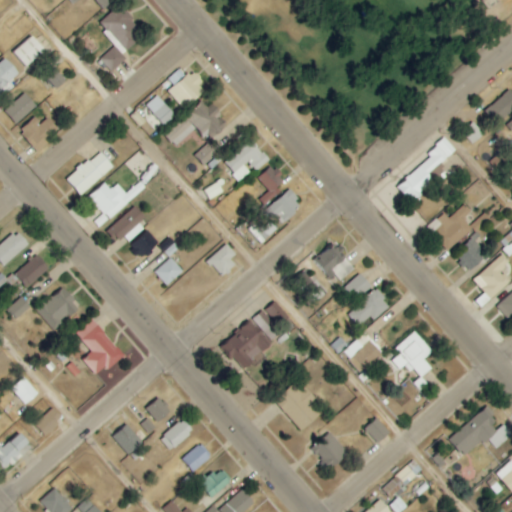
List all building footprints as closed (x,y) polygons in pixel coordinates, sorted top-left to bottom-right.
[(95,0),(101,10),(112,4),(109,0),(95,0)] [(100,59),(109,71),(124,59),(121,55),(145,35),(120,6),(98,24),(116,46),(100,59)] [(45,50),(32,35),(12,53),(25,68),(45,50)] [(20,70),(2,58),(0,60),(0,88),(1,89),(0,90),(0,96),(1,97),(20,70)] [(43,75),(56,88),(75,72),(62,58),(43,75)] [(206,88),(191,71),(167,93),(183,110),(206,88)] [(511,111),(511,90),(509,88),(490,109),(503,121),(511,111)] [(17,125),(37,105),(24,93),(5,112),(17,125)] [(156,132),(174,114),(157,95),(146,106),(153,113),(145,120),(156,132)] [(175,147),(195,130),(207,143),(229,124),(206,97),(164,134),(175,147)] [(48,118),(41,124),(35,117),(19,132),(37,150),(59,130),(48,118)] [(473,145),(485,134),(473,122),(462,132),(473,145)] [(397,187),(411,203),(435,182),(429,175),(456,150),(445,138),(427,153),(430,157),(397,187)] [(223,163),(239,181),(252,171),(254,173),(269,160),(251,139),(223,163)] [(205,166),(218,152),(207,143),(195,156),(205,166)] [(113,166),(99,151),(66,181),(80,196),(113,166)] [(279,191),(276,187),(284,179),(271,165),(256,180),(267,191),(259,199),(264,205),(279,191)] [(101,214),(93,222),(100,229),(138,191),(134,186),(126,194),(116,184),(110,190),(103,183),(87,199),(101,214)] [(302,207),(290,190),(265,208),(278,225),(302,207)] [(445,222),(432,235),(447,251),(471,229),(462,219),(470,212),(463,205),(445,222)] [(139,224),(145,218),(134,206),(110,229),(126,246),(144,229),(139,224)] [(469,226),(475,233),(490,221),(485,213),(469,226)] [(276,228),(270,223),(259,233),(265,239),(276,228)] [(0,262),(4,267),(29,244),(16,230),(0,244),(0,262)] [(142,259),(158,242),(146,230),(130,247),(142,259)] [(511,253),(511,230),(498,243),(510,256),(511,253)] [(468,272),(487,255),(475,242),(456,259),(468,272)] [(240,257),(225,243),(207,263),(221,277),(240,257)] [(332,274),(339,282),(354,269),(333,245),(316,260),(330,276),(332,274)] [(473,281),(490,300),(510,281),(501,271),(510,264),(501,254),(473,281)] [(49,269),(37,255),(15,275),(27,288),(49,269)] [(167,286),(183,271),(170,257),(154,273),(167,286)] [(326,294),(308,271),(294,281),(312,304),(326,294)] [(347,296),(354,291),(357,296),(371,288),(362,274),(341,288),(347,296)] [(81,308),(64,287),(36,309),(52,330),(81,308)] [(347,315),(358,327),(369,317),(373,321),(390,306),(375,289),(347,315)] [(507,318),(511,314),(511,292),(496,305),(507,318)] [(17,319),(31,307),(21,296),(7,309),(17,319)] [(267,312),(278,326),(288,318),(277,304),(267,312)] [(267,345),(281,333),(262,311),(248,323),(267,345)] [(92,352),(83,361),(95,375),(105,367),(108,370),(124,356),(93,321),(77,335),(92,352)] [(226,342),(235,352),(231,356),(245,371),(270,349),(246,324),(226,342)] [(433,352),(414,331),(395,349),(400,355),(392,362),(400,371),(408,364),(421,378),(433,368),(424,360),(433,352)] [(383,354),(364,333),(342,353),(362,374),(383,354)] [(24,405),(38,396),(25,378),(11,388),(24,405)] [(321,414),(311,404),(316,399),(305,387),(301,391),(294,384),(274,402),(302,432),(321,414)] [(145,409),(157,423),(171,411),(159,397),(145,409)] [(35,424),(45,436),(64,420),(53,408),(35,424)] [(496,449),(511,435),(511,434),(504,425),(498,430),(482,411),(449,439),(464,457),(487,438),(496,449)] [(365,429),(378,444),(390,433),(376,418),(365,429)] [(170,451),(193,431),(183,419),(160,439),(170,451)] [(131,459),(145,449),(128,425),(114,435),(131,459)] [(0,447),(0,464),(5,470),(32,449),(20,432),(0,447)] [(310,448),(328,471),(349,456),(331,433),(310,448)] [(182,458),(192,472),(210,459),(200,445),(182,458)] [(511,459),(496,475),(511,492),(511,459)] [(401,487),(422,472),(415,462),(381,487),(389,498),(402,488),(401,487)] [(230,482),(218,469),(200,486),(212,499),(230,482)] [(69,511),(72,511),(56,488),(41,499),(50,511),(69,511)] [(98,511),(86,499),(78,506),(82,511),(98,511)] [(191,511),(187,507),(182,511),(181,511),(171,501),(162,510),(163,511),(191,511)]
